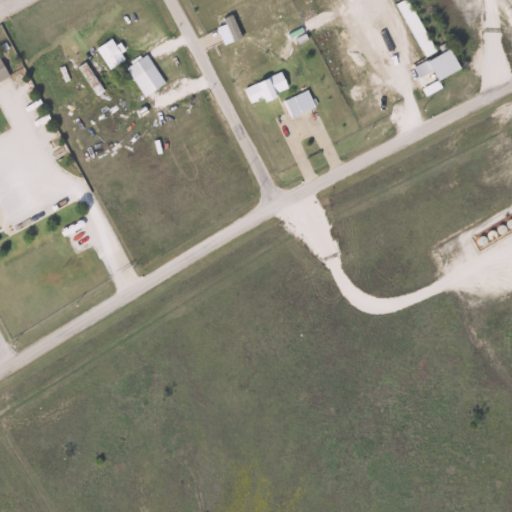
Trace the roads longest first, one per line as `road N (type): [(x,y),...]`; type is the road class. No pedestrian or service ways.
road 1 (residential): [(0,367),(511,81)]
road 2 (residential): [(273,208),(164,0)]
